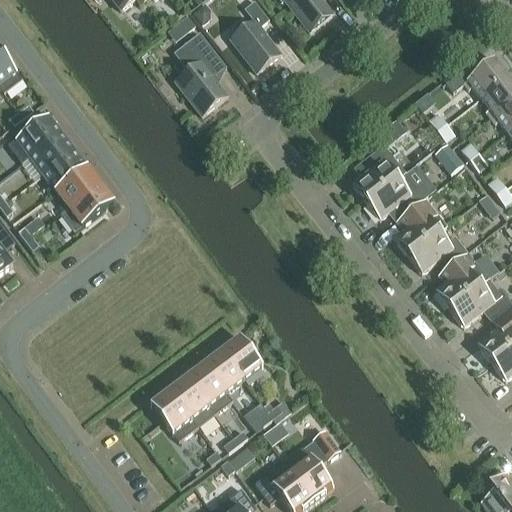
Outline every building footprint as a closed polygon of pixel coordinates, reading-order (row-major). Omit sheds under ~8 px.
[(109,0),(122,15),(140,0),(141,0),(146,5),(152,0),(109,0)] [(316,0),(291,0),(286,4),(311,36),(332,20),(316,0)] [(261,34),(271,26),(256,7),(246,15),(255,26),(231,44),(257,78),(281,59),(261,34)] [(188,20),(180,27),(188,37),(196,31),(188,20)] [(203,121),(228,101),(211,79),(225,68),(200,37),(175,58),(189,76),(176,86),(203,121)] [(0,89),(18,76),(0,53),(0,89)] [(473,92),(482,103),(509,82),(495,64),(475,79),(469,71),(447,88),(454,97),(465,89),(469,95),(473,92)] [(486,117),(491,123),(511,106),(511,86),(509,82),(482,103),(490,114),(486,117)] [(500,126),(508,137),(511,134),(511,106),(491,123),(496,129),(500,126)] [(29,110),(20,117),(25,123),(34,116),(29,110)] [(25,123),(20,117),(10,124),(15,131),(25,123)] [(438,137),(447,130),(439,119),(430,126),(438,137)] [(49,120),(9,150),(22,168),(30,162),(62,138),(49,120)] [(397,124),(387,132),(396,144),(406,136),(397,124)] [(447,130),(438,137),(447,148),(456,141),(447,130)] [(62,138),(30,162),(43,179),(75,155),(62,138)] [(435,157),(450,176),(462,167),(447,148),(435,157)] [(471,167),(479,160),(471,148),(462,155),(471,167)] [(384,150),(366,165),(355,173),(362,183),(353,190),(367,208),(405,177),(384,150)] [(43,179),(56,197),(88,172),(75,155),(43,179)] [(479,160),(471,167),(479,178),(488,171),(479,160)] [(88,172),(56,197),(69,214),(101,189),(88,172)] [(380,225),(390,217),(398,227),(426,204),(405,177),(367,208),(380,225)] [(497,201),(506,194),(497,182),(488,189),(497,201)] [(69,214),(61,220),(75,238),(115,207),(101,189),(69,214)] [(5,193),(0,196),(0,211),(0,212),(6,207),(12,202),(5,193)] [(511,201),(506,194),(497,201),(506,211),(511,206),(511,201)] [(395,244),(409,261),(440,237),(447,231),(426,204),(398,227),(405,236),(395,244)] [(0,211),(7,221),(14,217),(6,207),(0,211)] [(0,279),(13,270),(4,257),(14,249),(0,229),(0,279)] [(32,241),(25,232),(19,237),(26,246),(32,241)] [(448,247),(440,237),(409,261),(422,279),(442,263),(449,272),(468,258),(456,241),(448,247)] [(40,251),(32,241),(26,246),(33,256),(40,251)] [(489,284),(476,267),(468,258),(449,272),(439,280),(446,289),(437,297),(450,315),(489,284)] [(489,284),(450,315),(464,332),(484,317),(491,326),(511,309),(511,306),(501,292),(497,295),(489,284)] [(154,322),(162,333),(201,307),(194,296),(154,322)] [(479,351),(492,368),(511,352),(511,309),(491,326),(499,335),(479,351)] [(240,343),(222,357),(244,385),(262,372),(263,371),(241,342),(240,343)] [(511,352),(492,368),(506,386),(511,381),(511,352)] [(222,357),(205,370),(233,406),(227,398),(244,385),(222,357)] [(205,370),(188,383),(215,419),(233,406),(205,370)] [(188,383),(170,396),(198,432),(199,432),(193,424),(209,412),(215,420),(215,419),(188,383)] [(152,409),(151,410),(173,439),(179,447),(198,432),(170,396),(152,409)] [(269,408),(264,411),(269,417),(274,413),(269,408)] [(269,417),(268,418),(273,424),(283,417),(278,410),(274,413),(269,417)] [(268,418),(259,425),(264,431),(273,424),(268,418)] [(285,424),(271,434),(277,442),(291,431),(285,424)] [(243,436),(234,444),(239,450),(248,443),(243,436)] [(325,436),(314,445),(315,446),(328,464),(329,465),(340,457),(325,436)] [(234,444),(224,451),(229,457),(239,450),(234,444)] [(315,446),(304,454),(318,472),(328,464),(315,446)] [(303,452),(284,467),(315,507),(334,493),(318,472),(304,454),(303,452)] [(217,457),(207,464),(212,470),(221,463),(217,457)] [(236,460),(228,466),(236,476),(244,470),(236,460)] [(228,466),(222,471),(229,480),(235,475),(228,466)] [(284,467),(255,489),(271,510),(281,502),(288,511),(308,511),(315,507),(284,467)] [(494,489),(490,493),(494,498),(486,505),(485,511),(511,511),(511,483),(508,479),(494,489)] [(255,511),(242,494),(217,511),(255,511)]
